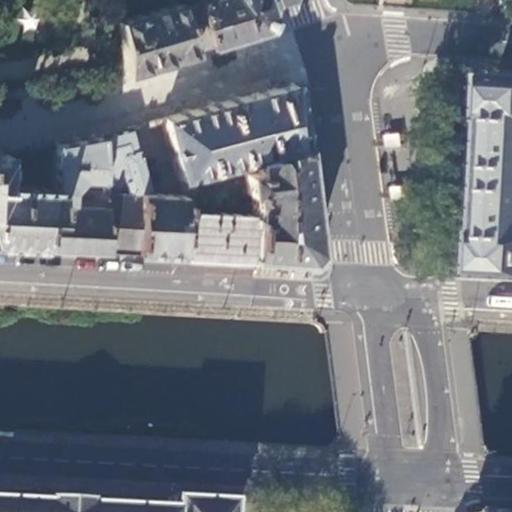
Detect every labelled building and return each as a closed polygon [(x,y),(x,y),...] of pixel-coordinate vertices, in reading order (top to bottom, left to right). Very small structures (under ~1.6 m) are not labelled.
[(166,0),(168,3),(115,18),(122,71),(166,57),(194,50),(176,0),(166,0)] [(194,0),(195,0),(207,45),(219,41),(266,27),(271,20),(264,0),(194,0)] [(511,0),(502,0),(501,16),(511,16),(511,0)] [(511,70),(498,70),(496,113),(498,113),(496,155),(492,227),(489,227),(487,271),(511,272),(511,70)] [(253,157),(300,144),(292,82),(168,115),(163,116),(177,178),(195,173),(239,161),(245,160),(253,157)] [(128,125),(97,133),(105,184),(101,249),(119,250),(134,250),(137,192),(145,193),(128,125)] [(56,141),(53,185),(51,212),(39,212),(37,246),(71,247),(101,249),(105,184),(97,133),(56,141)] [(249,212),(247,256),(264,257),(295,259),(304,259),(313,250),(303,166),(300,144),(253,157),(254,169),(242,171),(244,191),(247,191),(250,204),(249,212)] [(4,151),(0,151),(0,243),(37,246),(39,212),(51,212),(53,185),(2,184),(4,151)] [(195,173),(177,178),(179,189),(183,189),(184,191),(198,191),(195,173)] [(179,196),(145,193),(137,192),(134,250),(155,252),(177,253),(179,208),(179,196)] [(249,212),(179,208),(177,253),(215,255),(247,256),(249,212)] [(0,511),(223,511),(224,503),(163,500),(163,511),(81,506),(81,504),(60,503),(55,503),(35,502),(35,503),(0,501),(0,511)]
